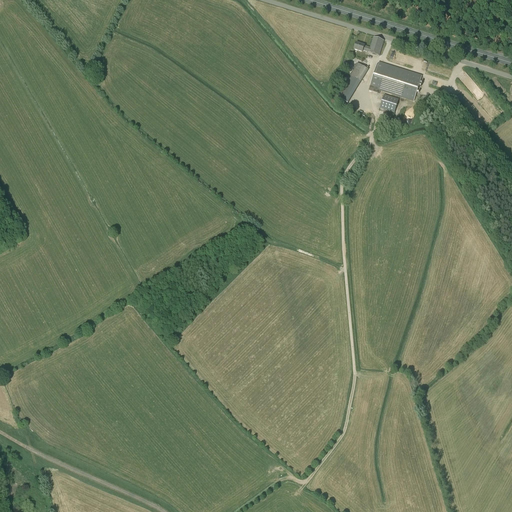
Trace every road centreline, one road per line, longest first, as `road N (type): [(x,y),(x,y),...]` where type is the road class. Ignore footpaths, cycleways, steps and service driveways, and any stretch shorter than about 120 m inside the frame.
road 1 (track): [(374,133),(341,186),(354,370),(344,429),(309,481),(283,478),(237,511)]
road 2 (unclassified): [(511,77),(264,0)]
road 3 (primary): [(511,63),(309,0)]
